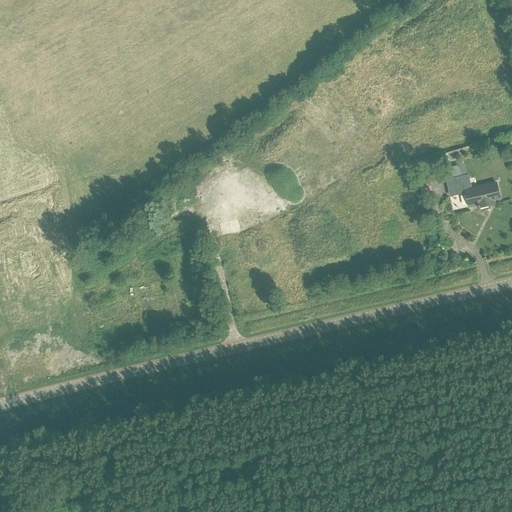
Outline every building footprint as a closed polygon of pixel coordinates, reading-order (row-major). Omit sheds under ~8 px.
[(476,35),(465,42),(468,47),(479,40),(476,35)] [(447,51),(441,53),(448,71),(454,69),(447,51)] [(370,53),(363,57),(368,64),(374,59),(370,53)] [(484,54),(473,57),(474,62),(485,59),(484,54)] [(476,93),(481,93),(480,86),(487,85),(487,80),(475,81),(476,93)] [(301,109),(241,151),(266,184),(325,142),(301,109)] [(449,179),(450,185),(452,196),(466,193),(469,207),(478,205),(479,208),(490,205),(490,202),(501,199),(497,183),(466,190),(464,182),(462,176),(460,165),(446,168),(448,179),(449,179)] [(170,199),(160,201),(163,213),(191,206),(186,185),(168,190),(170,199)] [(298,207),(261,213),(268,251),(297,246),(296,237),(303,235),(298,207)] [(223,265),(262,259),(257,226),(218,233),(223,265)]
